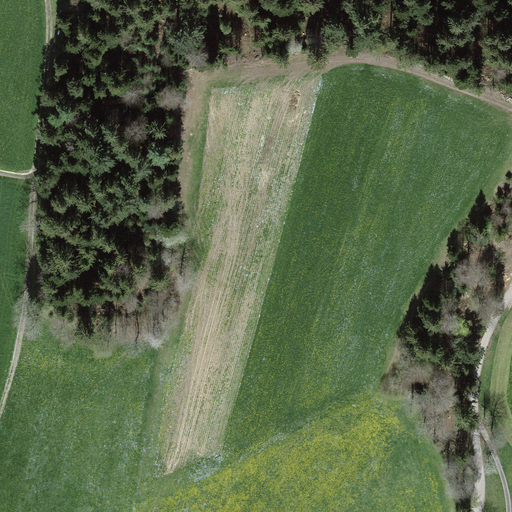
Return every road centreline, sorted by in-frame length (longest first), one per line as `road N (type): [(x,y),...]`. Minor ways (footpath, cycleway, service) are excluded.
road 1 (track): [(45,0),(25,290),(0,406)]
road 2 (unclassified): [(476,511),(479,361),(511,291)]
road 3 (track): [(511,109),(388,62),(348,57)]
